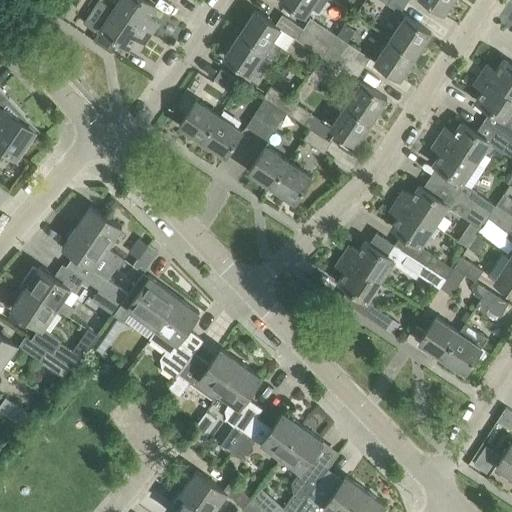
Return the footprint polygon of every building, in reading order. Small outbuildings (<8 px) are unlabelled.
[(43,0),(42,1),(56,10),(63,0),(43,0)] [(112,51),(119,40),(129,47),(136,36),(143,41),(150,30),(111,4),(110,5),(102,0),(98,0),(84,22),(98,32),(93,39),(112,51)] [(113,0),(111,4),(150,30),(156,21),(149,16),(156,5),(148,0),(113,0)] [(315,0),(283,0),(306,15),(315,0)] [(351,12),(333,0),(326,0),(322,7),(344,21),(351,12)] [(383,0),(401,11),(407,1),(405,0),(383,0)] [(426,0),(445,12),(452,0),(426,0)] [(276,24),(255,10),(239,33),(265,50),(274,56),(277,58),(284,47),(289,50),(297,38),(303,28),(282,14),(276,24)] [(405,14),(390,37),(416,55),(431,32),(405,14)] [(333,47),(340,37),(311,17),(303,28),(333,47)] [(303,28),(297,38),(326,58),(327,58),(333,47),(303,28)] [(265,50),(239,33),(224,56),(259,79),(274,56),(265,50)] [(370,57),(340,37),(333,47),(364,67),(370,57)] [(400,77),(416,55),(390,37),(375,60),(400,77)] [(333,47),(327,58),(357,78),(364,67),(333,47)] [(511,64),(503,59),(496,70),(489,65),(483,75),(511,93),(511,64)] [(214,79),(235,92),(242,81),(221,68),(214,79)] [(492,111),(485,122),(511,140),(511,93),(483,75),(476,84),(483,89),(476,100),(492,111)] [(361,80),(346,103),(372,121),(387,98),(361,80)] [(261,96),(266,99),(276,106),(281,109),(289,98),(269,85),(261,96)] [(0,144),(17,156),(35,129),(26,123),(29,118),(0,87),(0,144)] [(289,98),(281,109),(287,113),(304,123),(311,113),(289,98)] [(180,125),(207,143),(225,117),(197,99),(180,125)] [(249,124),(259,131),(276,106),(266,99),(249,124)] [(330,126),(357,144),(372,121),(346,103),(330,126)] [(287,113),(281,109),(276,106),(259,131),(270,138),(287,113)] [(242,129),(225,117),(207,143),(225,155),(242,129)] [(440,138),(476,162),(490,141),(511,156),(511,140),(485,122),(478,133),(462,122),(454,133),(447,128),(440,138)] [(303,138),(324,152),(331,141),(310,128),(303,138)] [(490,216),(497,206),(473,190),(474,189),(463,181),(476,162),(440,138),(434,147),(441,152),(434,163),(453,175),(446,186),(436,180),(490,216)] [(266,145),(249,171),(272,186),(289,160),(266,145)] [(289,160),(272,186),(295,201),(312,175),(289,160)] [(435,224),(447,206),(481,229),(490,216),(436,180),(428,191),(420,185),(412,196),(405,191),(399,200),(435,224)] [(511,194),(506,191),(498,204),(511,213),(511,194)] [(421,245),(435,224),(399,200),(392,211),(399,215),(392,226),(421,245)] [(511,213),(498,204),(497,206),(490,216),(511,230),(511,252),(509,257),(509,258),(511,259),(511,213)] [(91,205),(76,226),(109,246),(122,226),(91,205)] [(85,280),(100,289),(121,303),(128,293),(93,269),(101,257),(120,269),(127,258),(109,246),(76,226),(63,245),(77,255),(69,268),(63,263),(62,264),(85,280)] [(345,256),(380,279),(392,262),(416,278),(419,274),(440,288),(440,287),(441,287),(447,278),(417,258),(395,243),(387,255),(366,240),(359,251),(351,246),(345,256)] [(144,272),(158,252),(148,244),(133,264),(144,272)] [(417,258),(447,278),(454,268),(424,248),(417,258)] [(348,288),(341,298),(385,328),(392,318),(366,300),(380,279),(345,256),(339,266),(346,270),(338,281),(348,288)] [(463,256),(456,267),(476,280),(483,269),(463,256)] [(494,280),(511,291),(511,259),(509,258),(494,280)] [(21,283),(25,286),(56,307),(71,316),(76,308),(62,299),(70,287),(77,291),(85,280),(62,264),(55,276),(40,266),(37,269),(33,266),(22,282),(21,283)] [(454,268),(447,278),(441,287),(452,294),(465,273),(476,280),(456,267),(454,268)] [(155,328),(178,296),(150,275),(134,297),(138,299),(131,311),(155,328)] [(42,327),(56,307),(25,286),(12,307),(42,327)] [(474,305),(497,320),(509,302),(485,287),(474,305)] [(93,299),(114,313),(121,303),(100,289),(93,299)] [(124,320),(131,311),(138,299),(134,297),(128,293),(121,303),(114,313),(124,320)] [(199,312),(178,296),(155,328),(148,338),(166,350),(160,358),(162,370),(175,378),(203,339),(188,328),(199,312)] [(419,341),(442,356),(459,331),(436,316),(419,341)] [(465,322),(459,331),(442,356),(465,371),(482,346),(488,337),(465,322)] [(58,341),(51,351),(72,366),(93,343),(94,341),(97,336),(98,335),(89,328),(73,351),(58,341)] [(0,363),(1,364),(8,354),(14,358),(22,347),(0,332),(0,363)] [(93,343),(91,345),(102,353),(108,343),(97,336),(94,341),(93,343)] [(213,400),(219,392),(241,362),(221,347),(210,364),(194,352),(203,339),(175,378),(168,387),(179,395),(188,383),(213,400)] [(63,377),(73,366),(72,366),(51,351),(47,349),(39,361),(63,377)] [(221,465),(231,452),(257,416),(263,407),(247,396),(261,376),(241,362),(219,392),(231,401),(227,410),(228,420),(234,426),(221,445),(212,458),(221,465)] [(160,384),(154,393),(160,398),(166,388),(160,384)] [(0,409),(21,423),(31,412),(6,396),(0,404),(0,409)] [(505,408),(497,420),(510,428),(511,425),(511,410),(506,406),(505,408)] [(272,427),(257,416),(231,452),(242,459),(257,438),(282,456),(303,426),(283,411),(272,427)] [(297,511),(324,474),(328,468),(312,456),(324,440),(303,426),(282,456),(302,470),(293,483),(295,493),(284,508),(276,509),(273,511),(297,511)] [(511,441),(496,465),(511,474),(511,441)] [(481,453),(474,463),(486,472),(493,462),(481,453)] [(196,470),(181,491),(211,511),(212,511),(227,491),(196,470)] [(339,485),(324,474),(297,511),(311,511),(319,503),(331,511),(350,511),(366,490),(346,475),(339,485)] [(380,511),(386,504),(366,490),(350,511),(380,511)] [(211,511),(181,491),(168,510),(170,511),(211,511)] [(243,508),(247,511),(266,511),(251,499),(243,508)]
